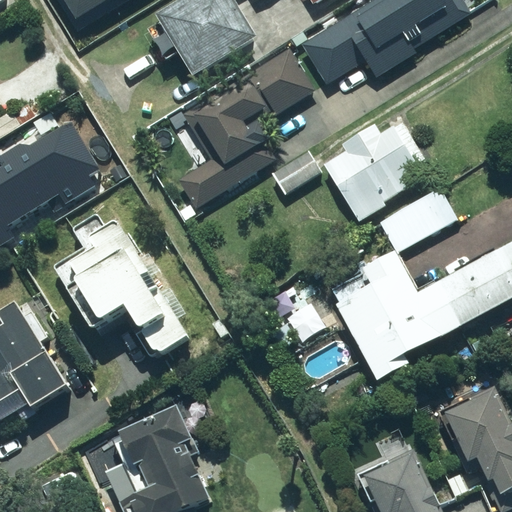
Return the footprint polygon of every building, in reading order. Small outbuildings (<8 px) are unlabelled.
[(69,0),(89,31),(138,0),(69,0)] [(254,41),(224,0),(195,0),(156,28),(195,83),(254,41)] [(459,0),(375,0),(294,50),(319,90),(365,62),(374,76),(470,17),(459,0)] [(305,0),(313,11),(329,0),(305,0)] [(316,90),(289,48),(182,119),(211,162),(171,189),(189,216),(238,184),(230,171),(269,145),(258,128),(316,90)] [(341,156),(320,170),(360,226),(424,182),(415,169),(427,161),(403,126),(382,141),(373,129),(339,153),(341,156)] [(98,177),(69,132),(27,159),(20,148),(0,160),(0,252),(17,242),(10,232),(46,209),(50,216),(92,189),(88,182),(98,177)] [(321,178),(305,155),(269,180),(285,203),(321,178)] [(459,221),(439,188),(375,226),(394,259),(459,221)] [(55,266),(68,286),(94,327),(125,308),(140,331),(157,359),(189,339),(118,224),(111,229),(101,213),(76,229),(86,246),(55,266)] [(421,263),(431,283),(487,254),(477,235),(421,263)] [(511,251),(418,303),(394,258),(325,296),(378,390),(407,374),(401,363),(511,301),(511,251)] [(8,312),(4,307),(0,309),(0,416),(7,428),(72,388),(21,304),(8,312)] [(511,438),(486,389),(436,416),(476,493),(484,488),(494,507),(511,498),(511,438)] [(122,511),(202,511),(208,510),(175,415),(109,438),(123,477),(134,474),(143,498),(120,506),(122,511)] [(423,469),(410,441),(405,444),(400,433),(378,443),(387,462),(353,479),(369,511),(433,511),(415,473),(423,469)]
